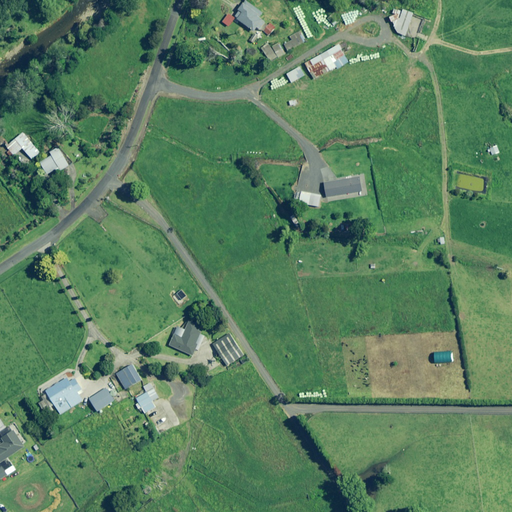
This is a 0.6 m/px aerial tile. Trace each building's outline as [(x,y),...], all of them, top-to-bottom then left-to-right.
[(243,0),(244,0),(237,10),(238,11),(233,17),(253,31),(256,27),(268,35),(274,27),(259,16),(262,12),(245,0),(243,0)] [(393,14),(393,15),(388,16),(388,18),(391,23),(394,24),(393,26),(397,33),(405,35),(412,12),(402,9),(402,11),(393,8),(391,13),(393,14)] [(234,18),(227,14),(221,22),(228,26),(234,18)] [(305,40),(300,30),(289,36),(291,40),(283,44),(287,50),(305,40)] [(257,36),(253,33),(248,40),(253,43),(257,36)] [(271,47),(262,35),(255,41),(271,62),(284,53),(277,43),(271,47)] [(307,42),(291,50),(294,56),(310,47),(307,42)] [(344,55),(338,44),(304,63),(313,79),(336,67),(333,62),(344,55)] [(248,48),(245,51),(250,56),(253,53),(248,48)] [(285,63),(290,59),(287,55),(282,60),(285,63)] [(304,75),(299,66),(286,74),(291,83),(304,75)] [(40,152),(23,132),(6,147),(14,155),(22,148),(32,159),(40,152)] [(68,166),(58,147),(50,151),(52,155),(40,162),(47,174),(59,167),(60,170),(68,166)] [(361,191),(358,177),(323,182),(325,197),(361,191)] [(320,195),(311,194),(310,205),(318,206),(320,195)] [(202,327),(188,321),(181,337),(173,334),(168,346),(191,355),(202,327)] [(243,355),(229,333),(212,344),(226,366),(243,355)] [(141,380),(132,364),(116,373),(125,389),(141,380)] [(69,382),(66,377),(45,391),(60,414),(82,400),(78,394),(83,392),(74,379),(69,382)] [(160,397),(152,382),(143,386),(146,393),(136,398),(138,403),(135,405),(138,409),(141,407),(144,413),(155,407),(152,401),(160,397)] [(113,400),(105,388),(88,399),(97,411),(113,400)] [(8,433),(5,429),(0,431),(0,437),(3,442),(0,443),(0,461),(23,447),(13,430),(8,433)]
